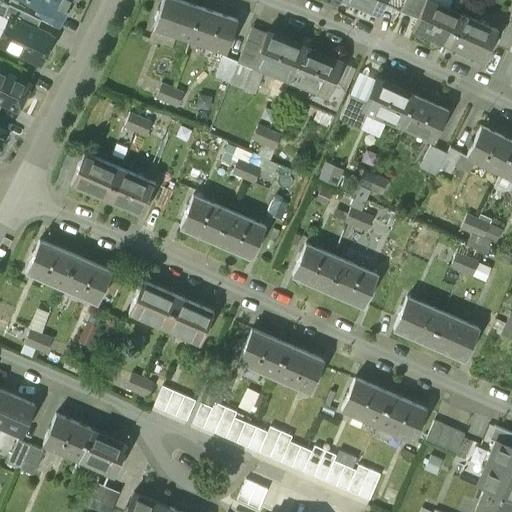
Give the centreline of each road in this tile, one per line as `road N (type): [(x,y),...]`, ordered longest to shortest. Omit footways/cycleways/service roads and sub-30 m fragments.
road 1 (residential): [(511,412),(19,200)]
road 2 (residential): [(511,118),(252,0)]
road 3 (residential): [(0,356),(158,428),(199,459)]
road 4 (residential): [(19,200),(113,0)]
